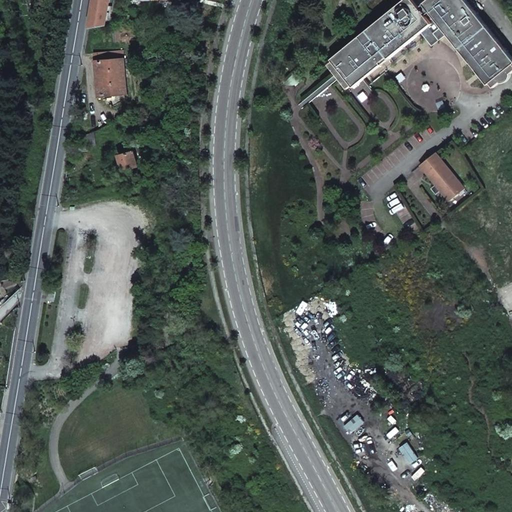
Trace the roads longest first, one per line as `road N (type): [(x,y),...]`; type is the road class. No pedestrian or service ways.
road 1 (tertiary): [(251,0),(225,131),(239,294),(284,408),(340,511)]
road 2 (tertiary): [(81,0),(36,278)]
road 3 (tertiary): [(36,278),(0,498)]
